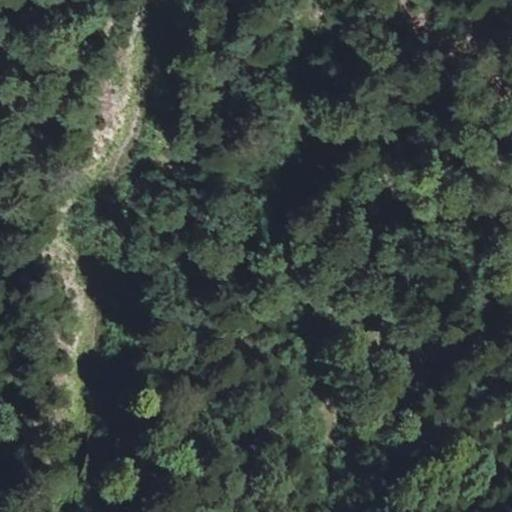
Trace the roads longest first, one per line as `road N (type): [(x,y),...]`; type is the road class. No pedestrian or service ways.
road 1 (track): [(69,511),(86,423),(99,246),(166,0)]
road 2 (track): [(340,511),(283,225),(305,0)]
